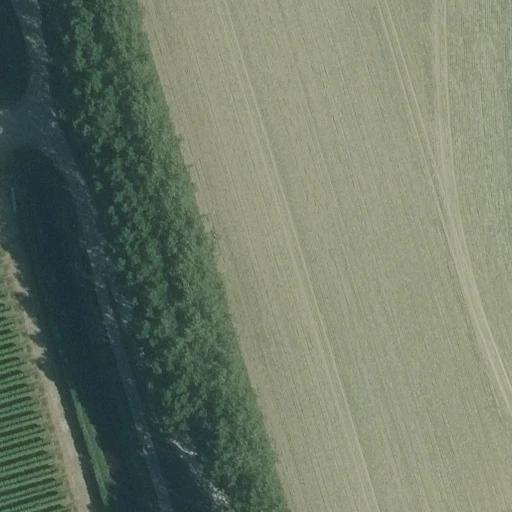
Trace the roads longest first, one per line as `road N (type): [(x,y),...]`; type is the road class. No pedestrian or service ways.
road 1 (unclassified): [(224,511),(161,404),(100,235),(82,209)]
road 2 (unclassified): [(166,511),(82,209)]
